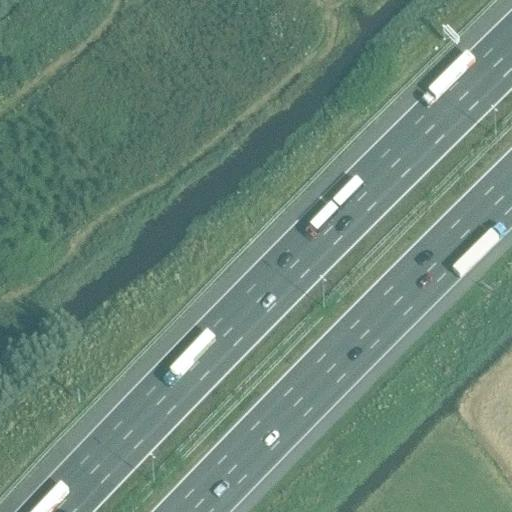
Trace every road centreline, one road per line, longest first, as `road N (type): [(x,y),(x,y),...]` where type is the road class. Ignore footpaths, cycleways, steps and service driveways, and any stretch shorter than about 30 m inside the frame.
road 1 (motorway): [(511,37),(173,376),(50,511)]
road 2 (motorway): [(193,511),(511,193)]
